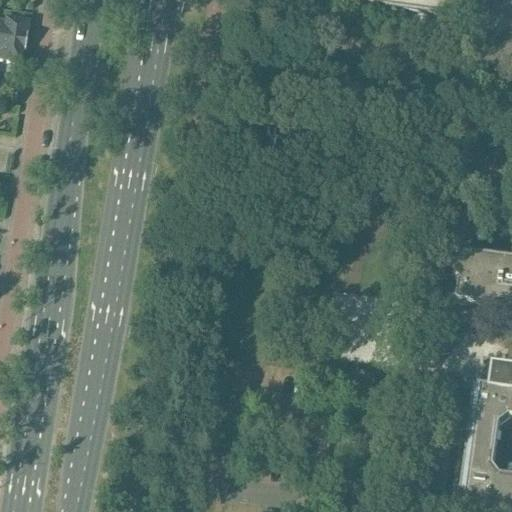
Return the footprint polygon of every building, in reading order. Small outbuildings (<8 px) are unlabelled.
[(362,0),(362,6),(442,17),(443,18),(453,19),(455,0),(362,0)] [(0,24),(0,64),(23,68),(29,25),(5,21),(4,25),(0,24)] [(511,511),(511,264),(461,257),(457,282),(456,283),(460,290),(458,307),(471,309),(511,314),(511,315),(511,373),(505,373),(502,394),(486,392),(487,381),(480,380),(479,391),(475,418),(462,511),(511,511)] [(414,409),(459,415),(463,386),(418,380),(414,409)] [(413,511),(442,511),(444,500),(415,496),(413,511)]
